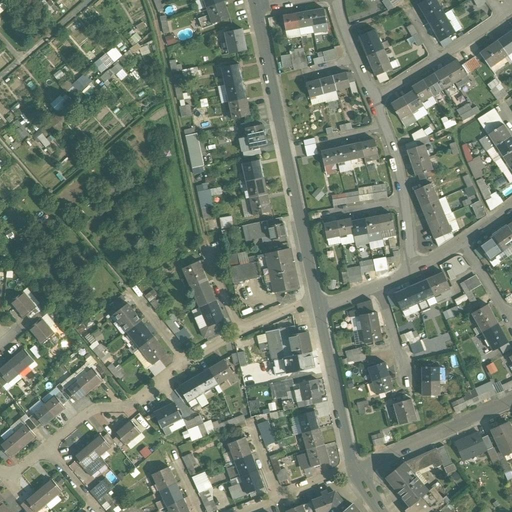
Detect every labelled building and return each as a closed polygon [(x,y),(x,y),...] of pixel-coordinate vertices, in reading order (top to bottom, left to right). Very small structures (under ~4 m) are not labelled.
[(0,0),(0,13),(8,7),(2,0),(0,0)] [(427,0),(418,6),(419,6),(421,9),(421,10),(421,11),(422,10),(430,23),(444,15),(434,0),(427,0)] [(222,2),(207,7),(209,15),(212,24),(212,25),(213,24),(229,18),(228,18),(222,2)] [(390,2),(385,5),(388,10),(393,7),(390,2)] [(324,10),(310,13),(312,26),(326,23),(324,10),(323,10),(324,10)] [(310,13),(297,15),(299,28),(305,27),(312,26),(310,13)] [(209,15),(199,19),(203,30),(213,26),(213,24),(212,25),(212,24),(209,15)] [(297,15),(284,17),(284,16),(283,16),(286,30),(299,28),(297,15)] [(444,15),(430,23),(432,27),(431,28),(432,29),(433,28),(441,42),(440,42),(440,43),(456,34),(455,33),(455,34),(444,15)] [(326,23),(312,26),(314,33),(328,31),(326,23)] [(412,25),(407,28),(413,38),(417,35),(412,25)] [(299,28),(286,30),(287,39),(301,37),(299,28)] [(242,30),(224,33),(224,34),(225,34),(229,54),(228,54),(228,55),(246,51),(245,51),(241,30),(242,30)] [(375,30),(359,38),(360,38),(368,57),(383,50),(375,31),(375,30)] [(511,32),(511,33),(511,32),(511,33),(498,42),(508,56),(511,52),(511,32)] [(423,44),(417,35),(413,38),(418,47),(423,44)] [(494,45),(481,54),(481,53),(480,54),(490,68),(491,68),(490,67),(508,56),(498,42),(495,44),(494,44),(494,45)] [(140,49),(142,55),(150,52),(147,45),(140,49)] [(303,49),(290,51),(292,65),(300,63),(299,59),(305,57),(303,49)] [(335,49),(324,52),(324,57),(326,62),(337,59),(335,49)] [(383,50),(368,57),(376,76),(376,77),(393,70),(392,69),(383,50)] [(305,57),(299,59),(300,63),(292,65),(294,71),(307,67),(305,57)] [(481,66),(475,57),(471,60),(477,69),(481,66)] [(477,69),(471,60),(466,63),(472,72),(477,69)] [(458,61),(446,68),(455,82),(467,76),(458,61)] [(121,80),(128,74),(117,62),(102,76),(106,82),(115,73),(121,80)] [(472,72),(466,63),(462,66),(468,75),(472,72)] [(240,64),(221,68),(222,69),(226,85),(242,82),(239,65),(240,65),(240,64)] [(446,68),(435,75),(444,89),(455,82),(446,68)] [(193,69),(182,71),(184,79),(195,77),(193,69)] [(72,84),(68,80),(62,86),(73,98),(92,80),(85,72),(72,84)] [(345,75),(333,78),(336,91),(349,88),(346,74),(345,74),(345,75)] [(435,75),(424,81),(433,96),(444,89),(435,75)] [(333,78),(320,81),(323,94),(336,91),(333,78)] [(320,81),(307,85),(307,84),(306,84),(310,98),(315,97),(323,94),(320,81)] [(424,81),(413,88),(414,91),(415,91),(421,102),(433,96),(424,81)] [(242,82),(226,85),(229,102),(246,99),(242,82)] [(355,83),(349,84),(352,95),(358,94),(355,83)] [(499,92),(494,96),(498,101),(507,94),(503,89),(499,92)] [(336,91),(323,94),(325,103),(338,100),(336,91)] [(414,91),(403,98),(412,113),(423,106),(421,102),(415,91),(414,91)] [(58,110),(66,101),(59,95),(51,105),(58,110)] [(412,113),(403,98),(392,105),(392,104),(391,104),(400,120),(412,113)] [(246,99),(229,102),(233,119),(232,120),(250,116),(246,99)] [(465,107),(457,111),(463,121),(470,118),(467,113),(467,112),(465,107)] [(493,110),(481,117),(487,126),(499,119),(493,110)] [(412,113),(400,120),(405,128),(417,121),(412,113)] [(499,119),(487,126),(492,133),(504,125),(499,119)] [(263,125),(245,129),(245,130),(246,130),(247,137),(250,150),(250,151),(268,147),(268,146),(267,146),(264,131),(263,125)] [(492,133),(489,134),(496,146),(511,136),(504,126),(504,125),(492,133)] [(422,130),(412,135),(414,141),(417,140),(426,136),(422,130)] [(38,131),(34,137),(47,147),(52,140),(38,131)] [(195,134),(185,136),(192,168),(204,166),(197,134),(195,134)] [(426,136),(417,140),(419,147),(424,145),(430,143),(428,136),(426,136)] [(511,138),(511,136),(496,146),(503,157),(511,150),(511,138)] [(247,137),(239,139),(242,152),(250,151),(250,150),(247,137)] [(374,141),(361,144),(364,157),(370,156),(377,154),(377,155),(378,155),(375,141),(374,141)] [(361,144),(348,147),(351,160),(356,159),(364,157),(361,144)] [(419,147),(407,150),(408,151),(413,163),(428,158),(424,145),(419,147)] [(348,147),(335,150),(338,163),(351,160),(348,147)] [(335,150),(322,153),(322,152),(321,152),(324,167),(325,167),(325,166),(338,163),(335,150)] [(479,157),(473,161),(468,163),(473,175),(485,168),(479,157)] [(510,167),(503,157),(495,162),(502,173),(510,167)] [(428,158),(413,163),(416,175),(416,176),(432,171),(428,158)] [(351,160),(338,163),(340,173),(353,170),(352,165),(351,160)] [(261,161),(243,165),(247,182),(264,178),(260,162),(261,162),(261,161)] [(472,185),(468,175),(463,178),(467,187),(472,185)] [(264,178),(247,182),(251,199),(267,195),(264,178)] [(432,184),(415,191),(416,191),(422,206),(438,200),(431,184),(432,184)] [(385,185),(371,187),(372,190),(378,189),(378,193),(386,192),(385,185)] [(371,187),(364,189),(364,191),(365,191),(366,201),(374,200),(372,190),(371,187)] [(220,188),(208,190),(210,197),(222,195),(220,188)] [(487,190),(481,192),(485,201),(492,198),(487,189),(487,190)] [(267,195),(251,199),(254,216),(253,216),(254,216),(272,213),(272,212),(271,212),(267,195)] [(338,195),(332,196),(333,206),(340,205),(339,200),(338,195)] [(438,200),(422,206),(429,223),(445,216),(438,200)] [(480,201),(475,204),(479,214),(485,211),(480,201)] [(209,219),(207,208),(201,209),(204,220),(209,219)] [(391,215),(378,218),(380,231),(394,228),(391,215)] [(445,216),(429,223),(436,239),(435,239),(436,239),(452,232),(451,232),(445,216)] [(231,217),(219,219),(221,229),(233,227),(231,217)] [(378,218),(365,220),(367,233),(380,231),(378,218)] [(281,219),(267,222),(268,228),(282,225),(281,219)] [(351,220),(337,223),(340,235),(345,234),(353,233),(354,233),(351,223),(352,223),(351,220)] [(352,223),(351,223),(354,233),(353,233),(354,236),(367,233),(365,220),(352,223)] [(267,222),(249,226),(253,242),(270,238),(268,228),(267,222)] [(337,223),(324,225),(324,224),(326,239),(327,239),(327,238),(340,235),(337,223)] [(282,225),(268,228),(270,238),(271,241),(286,238),(283,225),(282,225)] [(511,233),(508,228),(494,238),(503,251),(511,244),(511,233)] [(380,231),(367,233),(369,242),(369,243),(382,241),(380,231)] [(452,232),(436,239),(438,247),(454,237),(452,232)] [(367,233),(354,236),(355,245),(369,242),(367,233)] [(494,238),(480,247),(479,247),(489,262),(489,261),(503,251),(494,238)] [(289,249),(265,255),(269,275),(264,276),(264,277),(268,294),(273,293),(297,288),(289,249)] [(245,252),(236,254),(239,267),(247,265),(246,259),(247,259),(245,252)] [(236,254),(226,256),(229,269),(239,267),(236,254)] [(265,255),(256,257),(257,263),(247,265),(239,267),(229,269),(232,284),(264,277),(264,276),(269,275),(265,255)] [(247,259),(246,259),(247,265),(257,263),(256,257),(247,259)] [(367,261),(359,263),(360,266),(361,274),(369,272),(368,266),(367,261)] [(198,263),(181,270),(181,271),(182,270),(190,289),(206,283),(197,264),(198,263)] [(360,266),(346,269),(348,277),(354,276),(355,282),(362,281),(361,274),(360,266)] [(443,274),(427,281),(434,296),(450,289),(450,290),(443,273),(443,274)] [(427,281),(411,288),(418,303),(434,296),(427,281)] [(471,291),(465,282),(460,284),(466,294),(471,291)] [(206,283),(190,289),(199,309),(214,302),(206,283)] [(411,288),(395,295),(395,294),(394,294),(402,311),(402,310),(418,303),(411,288)] [(152,291),(144,297),(148,302),(152,299),(156,296),(152,291)] [(476,301),(471,291),(466,294),(471,304),(476,301)] [(22,293),(11,303),(24,318),(26,316),(35,309),(22,293)] [(159,307),(152,299),(148,302),(154,311),(159,307)] [(214,302),(199,309),(202,316),(207,328),(206,328),(207,328),(221,322),(223,321),(222,321),(214,302)] [(371,302),(357,305),(359,312),(360,316),(374,313),(371,302)] [(127,305),(112,316),(113,316),(118,322),(126,332),(139,322),(127,306),(127,305)] [(488,306),(488,305),(472,314),(473,314),(483,332),(497,324),(488,306)] [(457,306),(443,312),(446,319),(460,313),(457,306)] [(35,309),(26,316),(30,321),(39,313),(35,309)] [(39,313),(30,321),(34,326),(41,320),(43,318),(39,313)] [(374,313),(360,316),(360,317),(363,330),(379,327),(376,314),(377,313),(374,313)] [(44,318),(50,327),(54,324),(47,315),(44,318)] [(170,316),(163,321),(167,327),(171,324),(175,321),(170,316)] [(207,328),(202,316),(194,319),(203,339),(222,331),(223,327),(221,322),(207,328),(206,328),(207,328)] [(356,317),(351,318),(351,319),(353,332),(363,330),(360,317),(356,317)] [(54,335),(41,320),(34,326),(29,329),(42,345),(54,335)] [(126,332),(118,322),(113,325),(121,336),(126,332)] [(139,322),(126,332),(139,349),(152,339),(139,322)] [(178,332),(171,324),(167,327),(174,336),(178,332)] [(497,324),(483,332),(493,350),(492,350),(492,351),(508,342),(507,342),(497,324)] [(295,326),(278,330),(280,338),(296,335),(295,326)] [(379,327),(363,330),(366,344),(382,341),(382,340),(381,340),(379,327)] [(99,330),(93,334),(98,341),(104,337),(99,330)] [(189,338),(182,330),(178,332),(174,336),(181,345),(189,338)] [(280,338),(278,330),(265,333),(267,342),(259,344),(260,350),(269,348),(272,361),(274,360),(284,358),(280,338)] [(363,330),(353,332),(356,343),(357,343),(357,346),(366,344),(363,330)] [(296,335),(280,338),(284,358),(311,352),(307,335),(308,335),(307,333),(306,332),(296,335)] [(412,332),(406,334),(410,345),(416,342),(412,332)] [(152,339),(139,349),(141,351),(152,366),(158,361),(166,355),(165,355),(152,339)] [(416,342),(410,345),(414,354),(423,351),(420,341),(416,342)] [(100,352),(93,344),(89,348),(96,356),(100,352)] [(24,350),(8,363),(18,374),(33,361),(24,350)] [(152,366),(141,351),(135,356),(147,370),(148,369),(152,366)] [(104,357),(100,352),(96,356),(100,360),(104,357)] [(244,352),(237,354),(239,365),(240,367),(247,366),(244,352)] [(311,352),(284,358),(274,360),(275,367),(273,367),(275,376),(314,368),(311,352)] [(237,354),(231,355),(233,366),(239,365),(237,354)] [(365,354),(353,356),(354,361),(354,362),(354,363),(366,361),(365,354)] [(152,366),(148,369),(154,378),(165,369),(158,361),(152,366)] [(224,362),(209,370),(217,385),(232,376),(233,377),(224,361),(223,361),(224,362)] [(18,374),(8,363),(0,369),(0,374),(7,383),(18,374)] [(385,363),(368,368),(369,368),(373,381),(388,376),(384,363),(385,363)] [(440,366),(422,367),(423,367),(423,381),(440,381),(439,367),(440,367),(440,366)] [(82,369),(72,377),(76,382),(77,382),(87,373),(86,371),(85,372),(82,369)] [(102,381),(92,369),(87,373),(97,385),(102,381)] [(115,369),(110,372),(118,381),(122,377),(115,369)] [(209,370),(194,379),(202,394),(217,385),(209,370)] [(87,373),(77,382),(87,394),(97,385),(87,373)] [(388,376),(373,381),(377,394),(376,394),(376,395),(393,390),(393,389),(392,389),(388,376)] [(72,377),(62,386),(66,391),(76,382),(72,377)] [(194,379),(179,388),(179,387),(178,388),(187,403),(188,403),(188,402),(195,398),(202,394),(194,379)] [(317,380),(300,384),(301,390),(295,391),(297,402),(302,401),(320,397),(317,380)] [(511,380),(502,385),(504,390),(511,386),(511,380)] [(284,381),(272,383),(273,391),(285,388),(284,381)] [(440,381),(423,381),(423,395),(441,395),(440,394),(440,381)] [(76,382),(66,391),(72,398),(76,403),(87,394),(77,382),(76,382)] [(72,398),(66,391),(62,386),(60,384),(55,388),(60,393),(67,402),(72,398)] [(489,391),(479,395),(481,401),(497,394),(493,385),(487,387),(489,391)] [(285,388),(273,391),(274,397),(286,394),(285,388)] [(479,395),(477,392),(471,394),(473,398),(466,401),(469,406),(481,401),(479,395)] [(67,402),(60,393),(55,397),(63,406),(67,402)] [(63,406),(55,397),(44,406),(54,418),(65,408),(63,406)] [(320,397),(302,401),(304,407),(322,403),(320,397)] [(195,398),(188,402),(188,403),(187,403),(191,410),(199,405),(195,398)] [(412,399),(394,404),(395,404),(400,424),(399,424),(417,420),(417,419),(416,419),(411,400),(412,399)] [(297,402),(292,403),(292,400),(281,402),(283,412),(304,407),(302,401),(297,402)] [(459,404),(458,400),(452,403),(456,412),(469,406),(466,401),(459,404)] [(367,401),(357,403),(359,409),(364,408),(368,407),(367,401)] [(173,404),(155,413),(154,412),(162,429),(162,428),(180,419),(181,420),(173,403),(173,404)] [(44,406),(34,415),(41,424),(44,426),(54,418),(44,406)] [(315,411),(297,417),(298,417),(302,433),(319,429),(314,412),(315,412),(315,411)] [(41,424),(34,415),(29,419),(36,428),(41,424)] [(243,416),(233,420),(235,425),(245,421),(243,416)] [(36,428),(29,419),(24,423),(26,425),(32,432),(36,428)] [(131,421),(115,434),(117,437),(125,446),(127,444),(141,432),(131,421)] [(267,422),(258,425),(262,436),(267,434),(271,433),(267,422)] [(511,452),(511,434),(507,423),(491,430),(498,446),(503,456),(511,452)] [(26,425),(15,434),(25,446),(36,436),(32,432),(26,425)] [(207,436),(203,425),(197,427),(200,432),(202,438),(207,436)] [(197,427),(187,431),(192,442),(202,438),(200,432),(197,427)] [(319,429),(302,433),(307,450),(323,445),(319,429)] [(141,432),(127,444),(131,449),(145,437),(141,432)] [(477,433),(454,443),(462,461),(486,451),(480,439),(477,433)] [(15,434),(0,446),(0,447),(9,459),(25,446),(15,434)] [(107,434),(103,438),(110,447),(115,444),(113,441),(107,434)] [(267,434),(262,436),(265,446),(271,444),(267,434)] [(103,438),(101,435),(89,445),(99,456),(110,447),(103,438)] [(378,435),(372,436),(374,446),(386,443),(385,437),(379,439),(378,435)] [(487,436),(480,439),(486,451),(493,448),(487,436)] [(125,446),(117,437),(113,441),(115,444),(120,450),(125,446)] [(245,438),(228,445),(229,445),(235,461),(251,455),(245,439),(245,438)] [(99,456),(89,445),(74,457),(84,469),(99,456)] [(323,445),(307,450),(308,453),(312,467),(311,467),(329,462),(328,462),(323,445)] [(444,446),(436,450),(442,465),(444,469),(453,465),(451,463),(444,446)] [(503,456),(498,446),(493,448),(499,462),(505,460),(503,456)] [(435,450),(404,464),(413,474),(432,465),(434,469),(442,465),(436,450),(435,450)] [(308,453),(299,456),(303,470),(311,467),(312,467),(308,453)] [(192,454),(182,458),(187,468),(193,466),(196,464),(192,454)] [(251,455),(235,461),(241,477),(257,471),(251,455)] [(99,456),(84,469),(90,476),(105,464),(99,456)] [(277,461),(272,463),(275,472),(281,470),(277,461)] [(404,464),(404,463),(386,479),(409,507),(428,492),(413,474),(404,464)] [(197,475),(193,466),(187,468),(191,478),(197,475)] [(168,467),(152,475),(152,476),(153,475),(157,484),(160,491),(175,484),(168,468),(169,468),(168,467)] [(281,470),(275,472),(280,484),(289,480),(285,469),(281,470)] [(257,471),(241,477),(243,482),(247,494),(264,488),(264,487),(263,487),(257,471)] [(197,475),(191,478),(194,483),(199,494),(204,491),(212,488),(205,472),(197,475)] [(52,480),(36,493),(46,504),(61,492),(52,480)] [(102,481),(90,492),(98,501),(106,494),(110,491),(102,481)] [(243,482),(228,488),(233,501),(248,495),(247,494),(243,482)] [(160,491),(157,484),(151,487),(155,494),(160,491)] [(175,484),(160,491),(164,500),(167,507),(183,499),(175,484)] [(431,489),(428,492),(409,507),(408,508),(408,511),(428,511),(435,507),(441,501),(431,489)] [(204,491),(199,494),(203,503),(209,501),(204,491)] [(328,495),(327,491),(321,494),(322,497),(318,499),(322,510),(318,511),(342,511),(347,508),(335,493),(328,495)] [(36,493),(26,502),(28,505),(34,511),(36,511),(46,504),(36,493)] [(113,503),(106,494),(98,501),(105,510),(110,506),(113,503)] [(441,501),(435,507),(438,511),(450,502),(446,497),(441,501)] [(188,511),(183,499),(167,507),(169,511),(188,511)] [(209,501),(203,503),(207,511),(211,511),(218,509),(213,499),(209,501)] [(318,499),(312,502),(315,511),(318,511),(322,510),(318,499)] [(164,500),(157,503),(160,511),(167,507),(164,500)] [(9,511),(2,503),(0,504),(0,511),(9,511)] [(312,511),(309,503),(303,505),(305,511),(312,511)]
